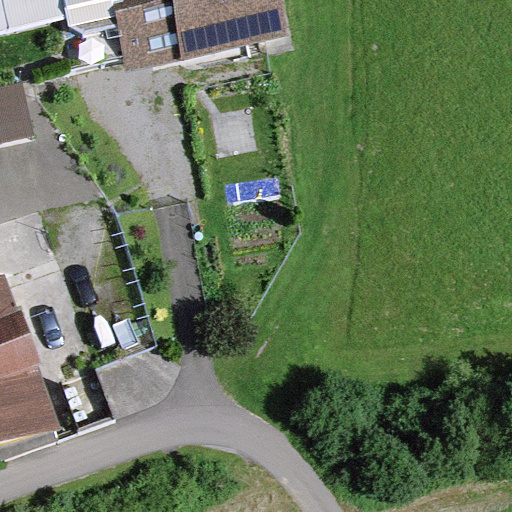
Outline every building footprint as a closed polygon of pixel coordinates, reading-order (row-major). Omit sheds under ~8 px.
[(141,38),(131,0),(57,0),(8,13),(23,69),(141,38)] [(157,89),(305,47),(291,0),(131,0),(141,38),(157,89)] [(0,95),(0,153),(41,143),(26,89),(0,95)] [(213,118),(221,168),(279,159),(271,109),(213,118)] [(16,305),(0,309),(0,452),(56,435),(16,305)]
